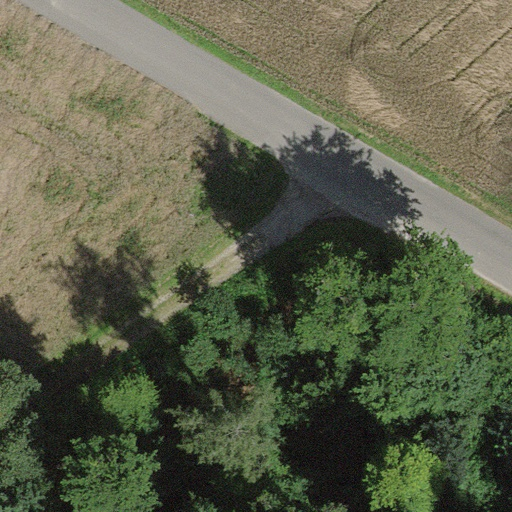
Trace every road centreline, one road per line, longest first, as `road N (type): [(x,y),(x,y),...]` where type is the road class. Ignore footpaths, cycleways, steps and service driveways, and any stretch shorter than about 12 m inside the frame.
road 1 (unclassified): [(511,276),(66,0)]
road 2 (track): [(364,187),(0,467)]
